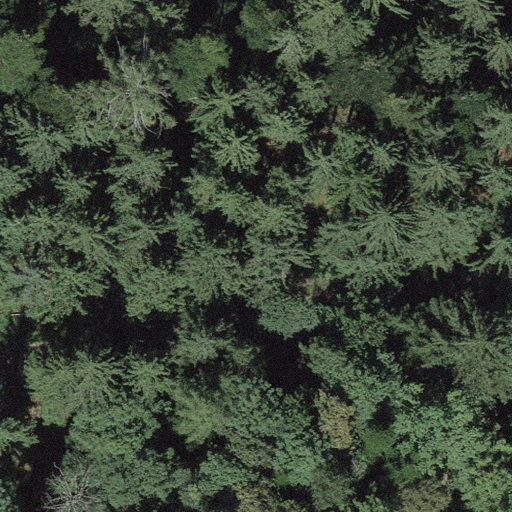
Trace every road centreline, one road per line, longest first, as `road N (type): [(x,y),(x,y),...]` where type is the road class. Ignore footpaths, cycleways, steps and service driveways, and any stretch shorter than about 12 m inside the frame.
road 1 (track): [(0,384),(511,294)]
road 2 (track): [(453,511),(511,395)]
